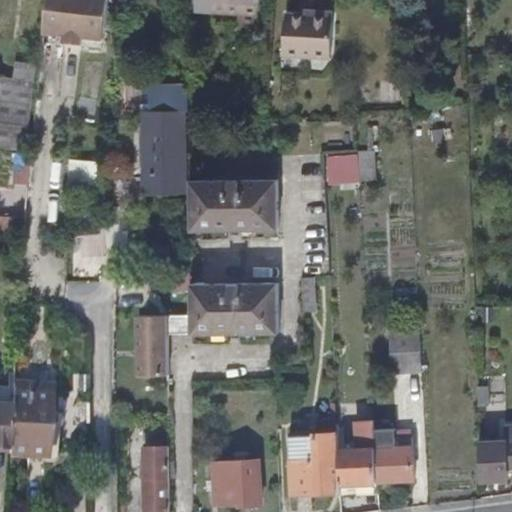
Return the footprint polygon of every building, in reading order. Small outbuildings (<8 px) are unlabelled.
[(48,0),(46,29),(67,31),(85,33),(106,35),(109,0),(48,0)] [(263,0),(215,0),(215,6),(263,9),(263,0)] [(332,57),(333,45),(324,45),(321,9),(312,9),(312,13),(300,13),(285,12),(283,34),(284,54),(332,57)] [(324,45),(333,45),(333,10),(321,9),(324,45)] [(85,33),(67,31),(66,38),(85,40),(85,33)] [(0,143),(29,147),(33,105),(37,63),(18,61),(17,76),(1,75),(0,93),(0,143)] [(132,102),(133,78),(115,78),(113,102),(132,102)] [(194,110),(194,83),(152,83),(152,110),(148,110),(150,191),(190,191),(189,110),(194,110)] [(227,86),(200,86),(201,120),(227,119),(227,86)] [(376,148),(359,149),(360,152),(361,177),(361,178),(378,177),(376,148)] [(34,153),(18,150),(16,180),(31,182),(34,153)] [(360,152),(329,154),(330,179),(361,177),(360,152)] [(92,158),(90,188),(105,189),(107,159),(92,158)] [(194,178),(194,229),(282,229),(281,179),(194,178)] [(193,286),(193,270),(152,271),(153,287),(193,286)] [(300,275),(301,290),(312,289),(312,275),(300,275)] [(282,280),(195,282),(195,312),(172,312),(172,322),(172,334),(283,332),(282,280)] [(172,322),(172,312),(143,311),(143,371),(172,371),(172,356),(172,334),(172,322)] [(396,372),(423,370),(421,330),(393,332),(395,354),(396,372)] [(16,386),(15,393),(11,445),(11,451),(47,453),(52,389),(16,386)] [(480,388),(481,404),(492,403),(492,388),(480,388)] [(15,393),(0,391),(0,444),(11,445),(15,393)] [(342,475),(343,483),(380,480),(377,447),(376,430),(375,418),(356,420),(357,448),(340,449),(342,475)] [(377,447),(380,480),(416,478),(413,436),(398,437),(397,429),(376,430),(377,447)] [(336,476),(342,475),(340,449),(338,430),(290,432),(294,493),(337,490),(336,476)] [(482,441),(483,479),(511,478),(510,466),(511,466),(511,435),(509,435),(509,441),(482,441)] [(149,507),(173,507),(173,444),(149,444),(149,507)] [(259,457),(216,461),(218,501),(241,499),(241,503),(263,501),(259,457)]
